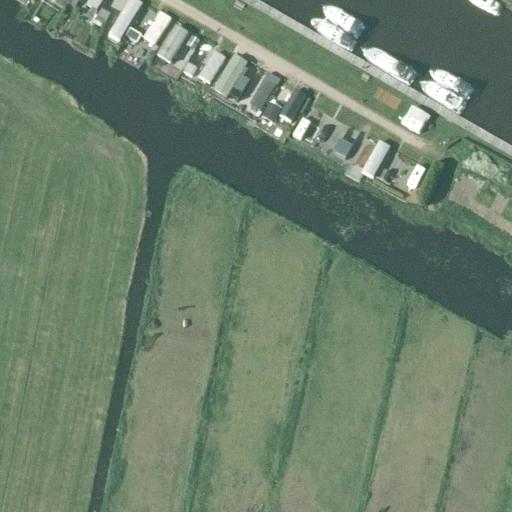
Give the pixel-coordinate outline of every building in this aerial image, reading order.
[(86,0),(84,4),(97,12),(104,0),(86,0)] [(120,39),(140,2),(136,0),(125,0),(108,32),(120,39)] [(155,11),(142,41),(158,48),(170,17),(155,11)] [(169,65),(182,71),(198,36),(184,30),(169,65)] [(208,85),(224,57),(212,50),(196,78),(208,85)] [(238,55),(220,87),(233,95),(251,63),(238,55)] [(193,79),(197,68),(185,63),(180,75),(193,79)] [(245,103),(258,111),(277,79),(264,71),(245,103)] [(293,125),(304,95),(289,89),(278,119),(293,125)] [(332,128),(322,147),(339,155),(349,136),(332,128)] [(392,172),(387,181),(403,190),(408,180),(392,172)]
